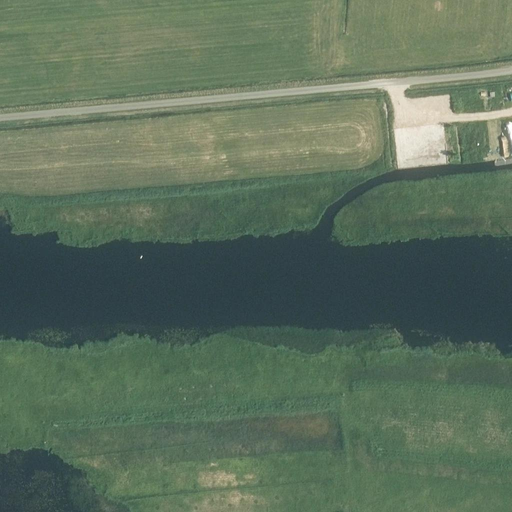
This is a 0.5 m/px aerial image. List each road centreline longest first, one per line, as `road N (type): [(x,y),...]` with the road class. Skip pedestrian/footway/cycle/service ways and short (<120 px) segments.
road 1 (unclassified): [(0,117),(511,69)]
road 2 (track): [(391,82),(410,115),(511,114)]
